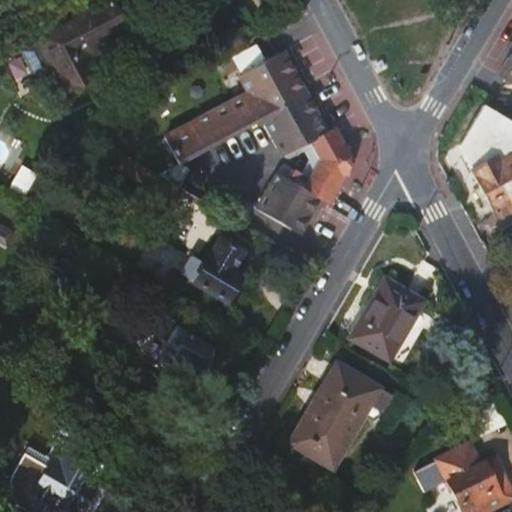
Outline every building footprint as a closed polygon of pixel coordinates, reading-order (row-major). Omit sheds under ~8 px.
[(38,16),(39,26),(71,10),(65,0),(26,0),(26,14),(38,16)] [(39,39),(65,91),(97,75),(84,51),(145,19),(135,0),(104,0),(75,16),(75,20),(39,39)] [(248,91),(191,122),(206,149),(262,118),(307,93),(294,71),(282,50),(239,73),(248,91)] [(511,53),(501,72),(511,78),(511,53)] [(76,89),(95,124),(110,116),(90,81),(76,89)] [(327,127),(307,93),(262,118),(285,159),(296,153),(299,158),(314,150),(321,162),(306,188),(279,174),(258,210),(302,236),(313,216),(323,199),(330,202),(345,175),(350,173),(344,144),(333,124),(327,127)] [(511,122),(484,106),(460,145),(497,214),(511,206),(511,122)] [(165,137),(180,163),(206,149),(191,122),(165,137)] [(118,168),(151,187),(158,174),(125,155),(118,168)] [(188,169),(180,163),(159,174),(178,186),(188,169)] [(158,174),(151,187),(149,190),(171,203),(181,187),(178,186),(159,174),(158,174)] [(47,193),(30,184),(13,209),(32,219),(47,193)] [(105,280),(113,266),(58,234),(49,249),(105,280)] [(220,242),(207,264),(194,258),(183,277),(229,302),(231,298),(237,301),(245,286),(239,283),(240,280),(237,278),(239,275),(233,271),(243,254),(220,242)] [(385,282),(353,340),(391,363),(425,306),(385,282)] [(168,328),(148,361),(185,383),(195,368),(201,371),(212,352),(179,331),(178,334),(168,328)] [(338,369),(291,447),(333,472),(364,420),(375,426),(390,400),(338,369)] [(471,444),(438,461),(464,511),(485,511),(511,498),(511,494),(493,460),(481,464),(471,444)] [(59,476),(34,462),(21,485),(17,493),(16,500),(17,507),(19,511),(111,511),(118,502),(107,495),(109,491),(97,485),(112,459),(90,447),(76,472),(65,465),(59,476)]
